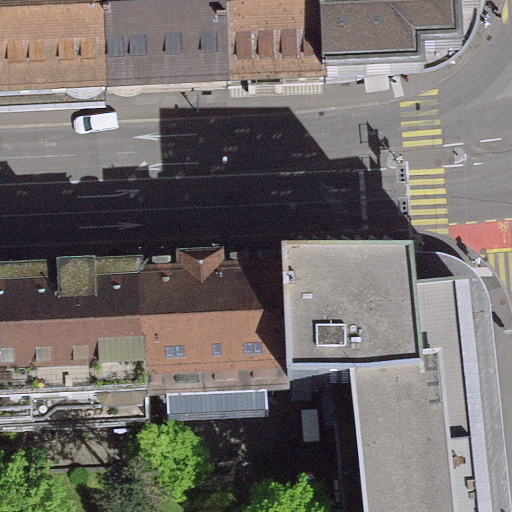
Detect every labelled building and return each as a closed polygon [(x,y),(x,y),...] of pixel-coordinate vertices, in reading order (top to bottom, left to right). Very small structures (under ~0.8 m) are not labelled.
[(0,0),(0,99),(101,95),(96,0),(0,0)] [(96,0),(101,95),(223,89),(218,0),(96,0)] [(320,85),(320,84),(315,0),(218,0),(223,89),(320,85)] [(315,0),(320,84),(320,85),(367,81),(395,75),(420,62),(442,43),(456,22),(464,0),(315,0)] [(143,398),(283,392),(282,363),(275,266),(135,273),(142,427),(144,427),(143,398)] [(328,392),(482,386),(474,307),(468,292),(457,279),(443,271),(427,268),(275,266),(282,363),(283,392),(328,392)] [(135,273),(0,279),(0,433),(142,427),(135,273)] [(495,511),(482,386),(328,392),(339,511),(495,511)]
